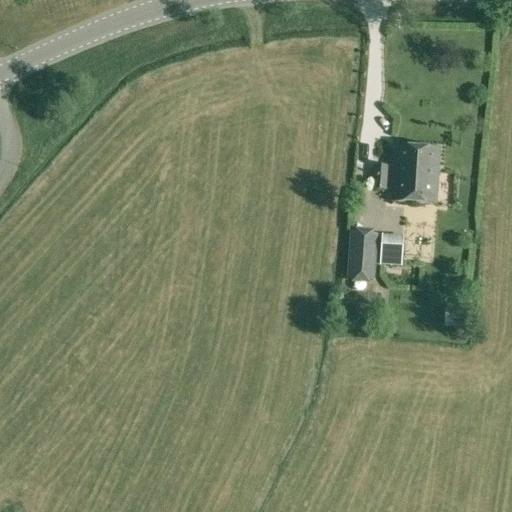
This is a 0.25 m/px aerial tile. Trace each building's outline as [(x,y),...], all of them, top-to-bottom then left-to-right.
[(435,205),(439,150),(394,146),(390,202),(435,205)] [(387,191),(389,166),(373,165),(371,189),(387,191)] [(373,281),(377,235),(351,233),(347,279),(373,281)] [(401,267),(402,262),(403,236),(381,235),(379,266),(401,267)] [(467,309),(445,307),(444,327),(466,329),(467,309)]
